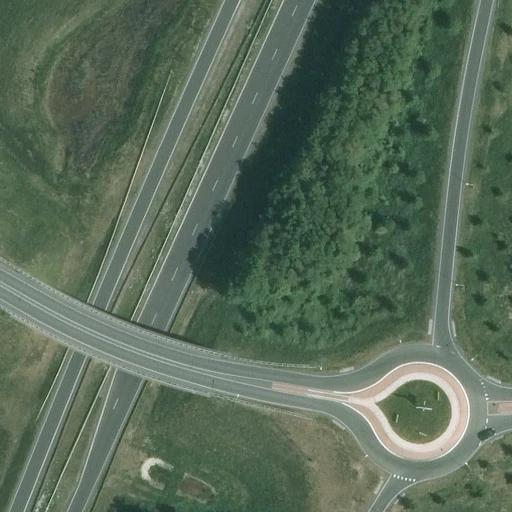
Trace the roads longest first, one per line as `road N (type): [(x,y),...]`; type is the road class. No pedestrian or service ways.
road 1 (trunk): [(70,511),(299,0)]
road 2 (trunk): [(233,0),(15,511)]
road 3 (trunk): [(451,363),(441,324),(445,267),(460,128),(488,0)]
road 4 (primary): [(0,284),(130,349),(245,381)]
road 5 (primary): [(451,363),(410,355),(351,383),(245,381)]
road 6 (primary): [(245,381),(348,417),(375,454),(408,473)]
